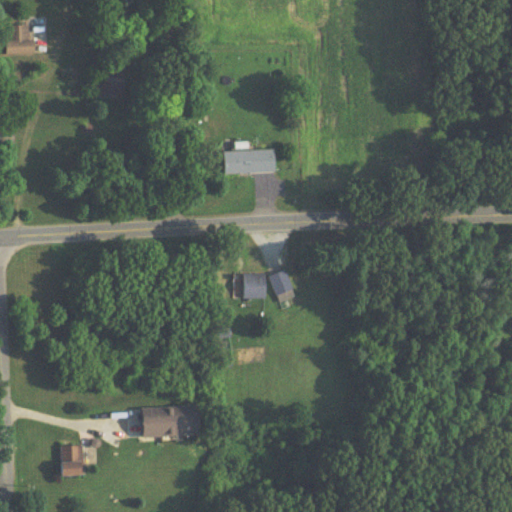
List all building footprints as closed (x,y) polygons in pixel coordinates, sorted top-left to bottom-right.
[(4,56),(33,56),(33,40),(28,40),(28,28),(4,28),(4,56)] [(113,81),(94,81),(94,92),(113,92),(113,81)] [(0,130),(0,148),(12,148),(12,130),(0,130)] [(223,153),(223,178),(274,176),(273,152),(223,153)] [(268,279),(279,306),(295,299),(284,273),(268,279)] [(264,276),(239,276),(239,302),(264,302),(264,276)] [(199,438),(198,409),(141,411),(141,440),(199,438)] [(60,449),(60,478),(83,478),(83,449),(60,449)]
